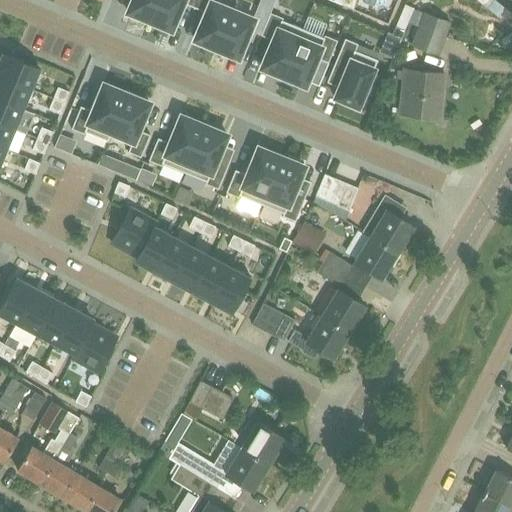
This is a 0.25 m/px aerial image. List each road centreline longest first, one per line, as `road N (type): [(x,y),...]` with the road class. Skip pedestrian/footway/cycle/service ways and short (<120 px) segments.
road 1 (residential): [(0,2),(480,205)]
road 2 (residential): [(352,418),(0,229)]
road 3 (tertiary): [(352,418),(480,205)]
road 4 (residential): [(417,511),(511,328)]
